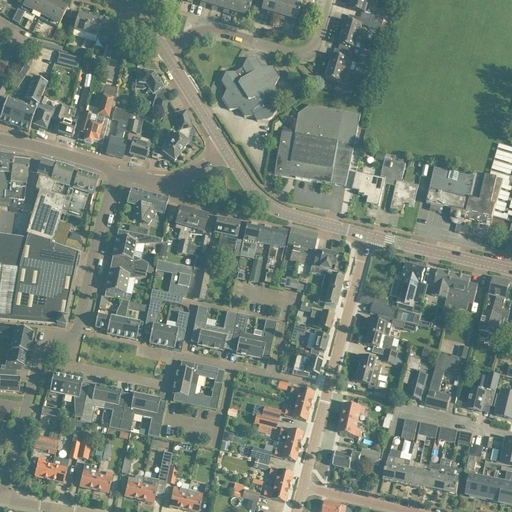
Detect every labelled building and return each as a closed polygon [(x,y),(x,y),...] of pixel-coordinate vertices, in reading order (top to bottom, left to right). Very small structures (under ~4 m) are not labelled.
[(48,0),(25,0),(23,5),(21,10),(26,12),(27,9),(36,14),(35,17),(39,19),(48,0)] [(67,9),(49,0),(48,0),(39,19),(44,21),(45,18),(54,23),(53,26),(58,28),(67,9)] [(206,5),(212,7),(214,0),(201,0),(199,6),(205,8),(206,5)] [(218,9),(223,10),(226,0),(214,0),(212,7),(211,10),(217,12),(218,9)] [(229,12),(235,14),(239,0),(226,0),(223,10),(222,13),(228,15),(229,12)] [(242,0),(239,0),(235,14),(234,17),(240,19),(241,16),(247,17),(252,0),(246,0),(246,1),(242,0)] [(266,16),(272,18),(277,0),(264,0),(261,11),(267,13),(266,16)] [(278,19),(283,21),(290,0),(289,0),(288,0),(288,3),(282,1),(282,0),(277,0),(272,18),(273,15),(279,16),(278,19)] [(290,0),(283,21),(284,21),(285,18),(290,20),(289,23),(295,25),(301,7),(302,1),(299,0),(290,0)] [(371,4),(358,0),(353,0),(352,5),(349,4),(347,9),(365,15),(365,14),(370,15),(372,9),(370,9),(371,4)] [(18,10),(13,22),(19,25),(25,14),(18,10)] [(72,36),(83,39),(91,16),(86,15),(85,18),(78,16),(72,36)] [(91,16),(83,39),(95,43),(97,37),(102,20),(97,18),(96,21),(90,19),(91,16)] [(372,16),(370,23),(382,26),(384,20),(372,16)] [(102,20),(97,37),(108,41),(114,24),(109,22),(108,25),(101,23),(102,20)] [(345,28),(343,34),(361,39),(363,33),(359,32),(361,26),(344,21),(342,27),(345,28)] [(382,26),(370,23),(368,28),(387,34),(389,27),(387,27),(382,26)] [(361,39),(343,34),(341,39),(338,38),(336,44),(346,47),(354,50),(356,43),(359,44),(361,39)] [(42,43),(41,47),(61,52),(62,48),(42,43)] [(106,47),(101,63),(107,65),(112,48),(106,47)] [(0,76),(1,77),(12,57),(1,51),(0,53),(0,76)] [(361,52),(359,57),(371,61),(373,55),(361,52)] [(61,54),(58,62),(64,64),(67,55),(61,54)] [(349,54),(348,60),(340,57),(330,55),(329,60),(331,61),(330,67),(348,73),(355,75),(358,64),(369,67),(371,61),(359,57),(349,54)] [(245,118),(254,118),(257,122),(267,121),(274,117),(278,108),(275,104),(280,95),(275,87),(279,79),(272,68),(262,68),(257,60),(247,61),(243,69),(236,74),(226,74),(222,83),(227,91),(223,99),(230,111),(239,110),(245,118)] [(348,73),(330,67),(328,74),(325,73),(323,79),(333,81),(341,84),(343,77),(346,78),(348,73)] [(143,91),(148,88),(153,96),(154,95),(156,98),(156,99),(155,98),(151,111),(165,115),(168,102),(159,100),(160,97),(157,93),(163,89),(157,80),(158,80),(156,76),(155,76),(153,74),(141,72),(139,84),(136,83),(135,90),(143,91)] [(33,78),(24,100),(31,103),(38,106),(42,98),(41,97),(47,84),(33,78)] [(79,105),(86,107),(92,86),(85,84),(79,105)] [(349,92),(361,96),(366,97),(368,91),(351,87),(349,92)] [(297,94),(294,100),(293,100),(285,106),(288,109),(297,102),(304,98),(304,94),(297,94)] [(47,100),(42,98),(38,106),(32,124),(31,123),(31,126),(30,126),(31,127),(39,129),(38,131),(43,132),(44,131),(46,132),(50,118),(54,119),(53,121),(60,123),(63,114),(68,115),(70,109),(65,107),(64,109),(58,107),(57,112),(53,110),(53,109),(44,106),(47,100)] [(77,140),(85,142),(84,144),(90,146),(91,144),(92,145),(93,141),(102,144),(105,134),(113,101),(102,98),(97,117),(92,115),(84,113),(77,140)] [(7,100),(0,119),(0,123),(28,133),(31,127),(30,126),(31,126),(31,123),(32,124),(38,106),(31,103),(29,107),(7,100)] [(299,114),(295,135),(282,133),(275,175),(345,187),(358,114),(310,106),(299,114)] [(133,108),(132,114),(127,133),(136,135),(138,123),(141,111),(133,108)] [(75,111),(71,110),(70,109),(68,115),(63,114),(60,123),(57,134),(72,139),(75,130),(76,126),(69,124),(71,118),(73,119),(75,111)] [(127,133),(132,114),(115,109),(112,121),(118,123),(116,131),(117,131),(114,140),(110,139),(106,155),(122,159),(126,143),(122,142),(124,132),(127,133)] [(155,148),(151,159),(157,161),(158,159),(166,157),(174,163),(179,156),(180,156),(183,151),(188,144),(185,142),(188,138),(188,134),(188,130),(191,129),(190,126),(189,123),(186,113),(186,112),(185,112),(175,115),(180,132),(181,132),(178,136),(177,135),(171,131),(166,137),(170,139),(165,146),(161,150),(155,148)] [(141,139),(139,144),(133,143),(132,146),(129,155),(145,160),(151,142),(142,140),(141,139)] [(384,162),(385,156),(377,154),(375,160),(384,162)] [(0,208),(8,209),(9,209),(17,210),(18,201),(24,202),(26,180),(27,180),(29,162),(13,160),(14,157),(0,156),(0,208)] [(384,184),(390,185),(393,173),(395,162),(385,160),(384,162),(382,171),(382,174),(365,170),(364,175),(356,173),(352,190),(360,191),(359,195),(368,197),(367,200),(372,201),(371,205),(379,207),(384,184)] [(406,165),(395,162),(393,173),(390,185),(395,187),(390,209),(398,211),(399,207),(404,208),(404,205),(413,207),(415,198),(418,188),(401,184),(406,166),(406,165)] [(25,238),(27,239),(51,246),(51,245),(55,233),(56,233),(60,222),(58,222),(62,211),(67,195),(68,196),(75,173),(73,172),(73,171),(67,169),(67,168),(63,167),(62,168),(56,166),(55,167),(42,163),(42,164),(41,163),(37,176),(39,177),(35,191),(39,192),(25,238)] [(444,214),(445,214),(454,174),(434,169),(426,204),(431,205),(430,211),(444,214)] [(75,173),(68,196),(71,197),(66,212),(71,213),(76,215),(81,216),(88,195),(93,196),(98,181),(98,180),(98,179),(97,179),(90,177),(89,176),(86,175),(78,173),(75,173)] [(454,174),(445,214),(455,217),(455,218),(455,219),(455,220),(456,221),(457,221),(458,221),(459,221),(460,221),(460,220),(461,220),(462,218),(486,224),(488,218),(492,219),(503,181),(475,174),(474,178),(454,174)] [(133,221),(141,223),(149,195),(131,189),(131,190),(128,198),(126,204),(133,206),(133,221)] [(149,195),(141,223),(148,225),(157,213),(164,215),(168,200),(149,195)] [(0,321),(56,326),(56,327),(65,329),(67,320),(66,320),(80,255),(80,254),(51,245),(51,246),(27,239),(26,242),(5,235),(9,209),(8,209),(0,208),(0,321)] [(187,242),(189,235),(195,213),(180,208),(175,225),(176,225),(175,229),(180,230),(178,240),(180,241),(187,242)] [(208,216),(195,213),(189,235),(202,237),(208,216)] [(215,228),(214,234),(220,235),(217,248),(235,251),(237,241),(240,223),(217,218),(215,228)] [(71,226),(60,222),(56,233),(55,233),(51,245),(80,254),(82,244),(84,235),(69,232),(71,226)] [(235,251),(234,256),(240,257),(241,254),(247,255),(248,250),(255,252),(256,248),(257,244),(260,227),(247,224),(246,224),(244,234),(243,241),(243,242),(237,241),(235,251)] [(129,226),(128,233),(138,235),(139,228),(129,226)] [(255,252),(254,256),(260,257),(262,249),(259,248),(260,244),(270,247),(273,230),(260,227),(257,244),(256,248),(255,252)] [(138,235),(146,237),(148,231),(139,228),(138,235)] [(289,261),(296,263),(304,232),(291,229),(287,244),(293,246),(289,261)] [(269,250),(267,259),(274,260),(281,262),(283,254),(276,253),(276,252),(272,251),(273,247),(284,250),(287,232),(273,230),(270,247),(269,250)] [(304,232),(296,263),(297,263),(295,272),(300,273),(302,264),(304,265),(308,249),(314,251),(318,236),(304,232)] [(114,247),(134,252),(135,246),(157,245),(160,245),(161,240),(152,238),(146,237),(138,235),(128,233),(127,239),(116,237),(114,247)] [(190,243),(187,242),(180,241),(177,254),(186,256),(186,255),(198,258),(197,260),(196,259),(194,270),(199,271),(199,270),(201,271),(205,252),(205,250),(200,249),(190,247),(190,243)] [(122,260),(121,266),(146,272),(148,265),(133,257),(134,252),(114,247),(112,258),(122,260)] [(205,252),(201,271),(208,272),(212,254),(205,252)] [(312,267),(317,268),(324,270),(333,272),(337,255),(336,255),(336,254),(330,252),(330,254),(322,252),(322,254),(316,253),(312,267)] [(187,293),(188,289),(190,277),(192,269),(157,262),(155,271),(180,276),(178,286),(170,284),(168,295),(183,298),(184,292),(187,293)] [(249,282),(257,284),(261,265),(253,263),(249,282)] [(421,284),(422,281),(425,270),(406,264),(406,265),(403,276),(402,280),(403,280),(396,304),(414,309),(413,313),(420,314),(427,286),(421,284)] [(146,272),(121,266),(120,273),(109,270),(109,272),(107,272),(105,279),(107,279),(107,281),(127,285),(129,279),(145,279),(146,272)] [(201,271),(199,270),(199,271),(193,300),(204,302),(210,272),(208,272),(201,271)] [(446,299),(449,290),(453,274),(438,271),(432,292),(432,296),(446,299)] [(446,299),(443,316),(443,317),(448,318),(450,319),(451,318),(452,317),(452,316),(453,315),(454,314),(455,314),(455,313),(456,313),(457,312),(458,312),(459,311),(461,311),(462,311),(464,311),(466,312),(467,312),(469,304),(473,305),(478,285),(469,283),(470,278),(454,274),(450,290),(449,290),(446,299)] [(324,281),(322,289),(339,293),(343,279),(332,276),(325,275),(323,280),(324,281)] [(485,313),(479,331),(481,332),(479,337),(481,339),(486,340),(488,339),(489,334),(494,336),(494,337),(502,340),(505,327),(497,325),(507,292),(509,285),(510,283),(494,279),(491,289),(489,296),(496,298),(495,302),(492,311),(491,315),(485,313)] [(122,301),(128,303),(129,303),(131,295),(126,294),(127,285),(107,281),(105,291),(115,293),(114,300),(122,301)] [(339,293),(322,289),(320,296),(319,296),(317,303),(324,304),(324,305),(336,308),(339,293)] [(149,344),(162,347),(165,327),(156,326),(161,302),(150,299),(150,300),(144,333),(151,335),(149,344)] [(106,335),(121,338),(125,319),(128,303),(122,301),(116,313),(115,317),(110,316),(110,317),(108,324),(107,331),(106,335)] [(313,306),(302,303),(300,311),(310,314),(313,306)] [(371,314),(378,316),(389,319),(391,314),(385,313),(386,307),(373,304),(371,314)] [(197,346),(210,349),(214,328),(205,326),(209,309),(198,307),(190,343),(197,344),(197,346)] [(333,316),(324,313),(322,313),(322,314),(312,311),(310,319),(314,319),(314,318),(321,320),(319,328),(330,331),(333,316)] [(176,329),(165,327),(162,347),(174,350),(176,340),(183,341),(189,315),(179,313),(176,329)] [(223,350),(230,351),(237,315),(227,313),(223,330),(214,328),(210,349),(223,352),(223,350)] [(97,315),(96,321),(108,324),(110,317),(97,315)] [(235,355),(248,357),(253,336),(244,334),(248,317),(237,315),(230,351),(236,352),(235,355)] [(371,327),(369,333),(389,338),(392,326),(404,329),(406,323),(389,319),(378,316),(377,322),(368,319),(367,326),(371,327)] [(445,331),(448,318),(443,317),(432,324),(432,325),(431,328),(445,331)] [(125,319),(121,338),(136,341),(137,337),(140,338),(143,323),(140,323),(125,319)] [(94,328),(107,331),(108,324),(96,321),(94,328)] [(253,336),(248,357),(262,360),(262,358),(269,359),(276,323),(265,321),(262,338),(253,336)] [(295,327),(293,334),(304,337),(306,329),(295,327)] [(15,329),(11,351),(9,351),(6,362),(9,363),(23,366),(26,354),(29,344),(31,345),(34,335),(31,334),(31,333),(15,329)] [(385,351),(384,356),(396,359),(397,355),(396,354),(398,348),(392,347),(394,340),(389,338),(369,333),(367,339),(364,338),(362,345),(385,351)] [(313,350),(324,353),(327,339),(309,334),(308,341),(309,341),(307,349),(313,350)] [(457,357),(466,359),(468,350),(460,347),(457,357)] [(431,350),(429,358),(435,360),(437,352),(431,350)] [(439,355),(435,372),(434,372),(429,392),(426,406),(447,412),(451,398),(439,394),(444,374),(443,374),(444,373),(454,375),(458,360),(439,355)] [(361,364),(360,370),(380,375),(382,368),(379,368),(381,362),(359,356),(357,363),(361,364)] [(407,362),(396,359),(384,356),(382,363),(394,367),(395,365),(406,368),(407,362)] [(301,363),(299,371),(293,369),(292,376),(308,379),(309,374),(318,376),(321,362),(303,357),(301,363)] [(409,358),(402,384),(410,386),(407,398),(420,401),(427,376),(417,374),(420,361),(409,358)] [(181,362),(180,369),(177,368),(174,382),(196,386),(198,377),(216,381),(218,370),(181,362)] [(0,392),(19,394),(20,379),(6,378),(7,371),(0,370),(0,392)] [(380,375),(360,370),(358,376),(354,375),(352,382),(369,386),(368,389),(375,391),(374,393),(386,396),(388,390),(379,388),(380,382),(378,381),(380,375)] [(47,392),(64,396),(68,377),(53,374),(52,380),(49,380),(47,392)] [(473,389),(468,409),(482,413),(484,405),(492,407),(500,376),(490,374),(485,392),(473,389)] [(74,418),(81,419),(88,387),(88,386),(82,385),(82,380),(68,377),(64,396),(73,398),(74,418)] [(278,389),(287,391),(288,384),(272,380),(271,385),(278,387),(278,389)] [(173,402),(211,410),(216,411),(219,398),(211,396),(211,399),(195,395),(196,386),(174,382),(172,395),(174,395),(173,402)] [(214,383),(211,396),(219,398),(222,385),(214,383)] [(81,419),(80,423),(86,424),(91,425),(94,408),(103,410),(108,389),(100,387),(96,386),(95,386),(95,387),(94,388),(88,387),(81,419)] [(298,396),(295,404),(310,408),(313,393),(291,388),(290,394),(298,396)] [(105,428),(119,431),(127,395),(120,394),(121,391),(108,389),(103,410),(108,411),(105,428)] [(127,395),(119,431),(130,433),(133,416),(142,418),(146,397),(133,394),(133,396),(127,395)] [(498,408),(496,415),(511,418),(511,399),(498,396),(495,407),(498,408)] [(142,418),(151,420),(147,437),(158,439),(166,403),(159,402),(160,399),(146,397),(142,418)] [(310,408),(295,404),(293,413),(285,411),(284,417),(306,423),(310,408)] [(346,404),(343,419),(357,422),(359,414),(364,415),(365,408),(346,404)] [(264,407),(262,417),(278,421),(281,412),(264,407)] [(229,409),(228,416),(236,418),(237,411),(229,409)] [(383,428),(384,428),(389,429),(391,421),(392,421),(393,416),(388,414),(386,419),(385,419),(383,428)] [(278,421),(262,417),(256,416),(254,424),(276,430),(278,421)] [(357,422),(343,419),(340,434),(359,438),(360,432),(355,431),(357,422)] [(70,420),(69,426),(82,429),(80,437),(74,435),(68,459),(77,461),(86,424),(80,423),(70,420)] [(406,420),(404,426),(416,429),(418,423),(406,420)] [(418,435),(424,437),(427,425),(421,424),(418,435)] [(424,437),(430,438),(432,426),(427,425),(424,437)] [(404,426),(403,432),(415,435),(416,429),(404,426)] [(432,426),(430,438),(435,439),(438,427),(432,426)] [(281,428),(277,443),(285,445),(299,449),(303,434),(281,428)] [(36,436),(33,449),(43,451),(46,451),(46,450),(49,451),(55,453),(58,441),(57,441),(59,433),(50,431),(48,439),(46,438),(37,436),(36,436)] [(415,435),(403,432),(402,438),(414,441),(415,435)] [(464,446),(466,434),(461,432),(458,444),(464,446)] [(464,446),(470,447),(470,445),(473,435),(466,434),(464,446)] [(78,461),(87,462),(91,443),(82,441),(78,461)] [(285,445),(277,443),(274,442),(272,449),(275,451),(273,457),(295,463),(299,449),(285,445)] [(105,445),(105,446),(103,459),(108,460),(111,448),(111,446),(105,445)] [(474,462),(475,458),(478,446),(470,445),(470,447),(468,457),(469,457),(469,461),(474,462)] [(250,458),(256,460),(269,464),(272,453),(258,449),(253,448),(250,458)] [(378,452),(368,451),(367,458),(380,461),(381,453),(378,452)] [(511,453),(504,452),(501,464),(511,465),(511,453)] [(335,453),(332,467),(345,469),(344,472),(356,475),(361,455),(352,453),(352,456),(335,453)] [(383,481),(395,484),(400,460),(388,457),(385,471),(383,481)] [(34,478),(49,481),(52,466),(44,464),(45,460),(38,458),(34,478)] [(52,466),(49,481),(64,484),(66,474),(69,461),(54,458),(53,466),(52,466)] [(122,473),(128,475),(132,459),(131,459),(125,458),(122,473)] [(163,460),(158,484),(166,485),(170,462),(163,460)] [(269,464),(256,460),(253,468),(267,471),(269,464)] [(405,486),(409,469),(410,462),(400,460),(395,484),(405,486)] [(469,461),(467,469),(475,470),(476,462),(474,462),(469,461)] [(405,486),(415,488),(420,465),(414,463),(413,470),(409,469),(405,486)] [(425,490),(425,488),(430,464),(429,464),(429,466),(420,465),(415,488),(425,490)] [(425,488),(435,490),(440,466),(430,464),(425,488)] [(79,488),(94,491),(97,476),(98,471),(90,470),(91,466),(84,465),(79,488)] [(435,490),(444,493),(450,468),(445,467),(445,468),(440,467),(440,466),(435,490)] [(167,484),(174,486),(178,470),(170,468),(167,484)] [(450,468),(444,493),(456,495),(461,476),(462,471),(450,468)] [(276,478),(274,485),(288,489),(292,475),(270,469),(268,476),(276,478)] [(97,476),(94,491),(108,494),(113,475),(105,473),(104,477),(97,476)] [(139,501),(143,481),(144,479),(135,477),(135,480),(128,479),(124,497),(139,501)] [(475,498),(478,498),(482,479),(470,477),(467,496),(470,496),(469,497),(474,498),(475,498)] [(487,500),(489,501),(493,482),(482,479),(478,498),(482,499),(482,500),(487,501),(487,500)] [(204,495),(209,497),(213,481),(209,480),(208,485),(206,485),(204,495)] [(143,481),(139,501),(153,504),(158,485),(158,484),(143,481)] [(498,502),(500,503),(501,503),(504,484),(493,482),(489,501),(493,501),(493,502),(498,503),(498,502)] [(501,503),(500,503),(500,505),(511,507),(511,485),(504,484),(501,503)] [(288,489),(274,485),(272,494),(264,492),(263,498),(285,504),(288,489)] [(171,498),(169,507),(184,511),(187,496),(187,495),(188,491),(174,488),(173,489),(171,498)] [(244,490),(243,493),(234,490),(232,496),(242,499),(249,501),(258,503),(260,494),(244,490)] [(187,496),(184,511),(189,511),(198,511),(201,504),(203,495),(203,494),(188,491),(187,495),(187,496)] [(249,501),(247,508),(256,510),(258,503),(249,501)] [(322,511),(345,511),(346,507),(325,503),(322,511)]
